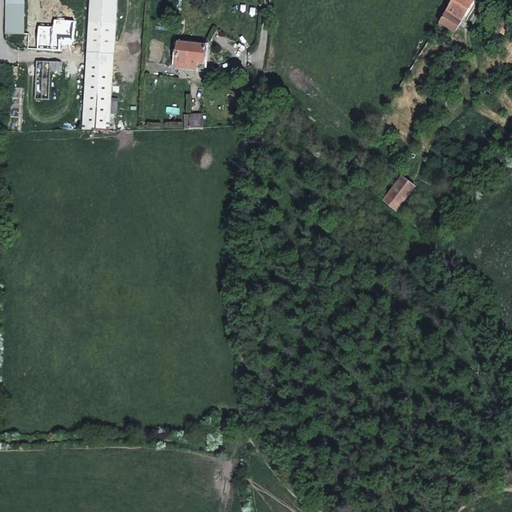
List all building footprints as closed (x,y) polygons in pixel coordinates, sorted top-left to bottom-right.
[(25,0),(7,0),(6,34),(24,34),(25,0)] [(109,131),(117,0),(91,0),(84,130),(109,131)] [(476,0),(454,0),(441,22),(456,32),(476,0)] [(511,22),(504,17),(496,31),(505,36),(511,24),(511,22)] [(64,31),(43,29),(41,50),(62,52),(64,31)] [(207,47),(179,44),(177,67),(204,70),(207,47)] [(63,63),(37,62),(36,99),(49,100),(51,71),(63,72),(63,63)] [(186,129),(204,128),(203,115),(185,115),(186,129)] [(384,201),(397,211),(415,188),(402,178),(384,201)] [(360,222),(380,207),(375,200),(355,215),(360,222)] [(412,209),(417,226),(436,221),(431,204),(412,209)]
